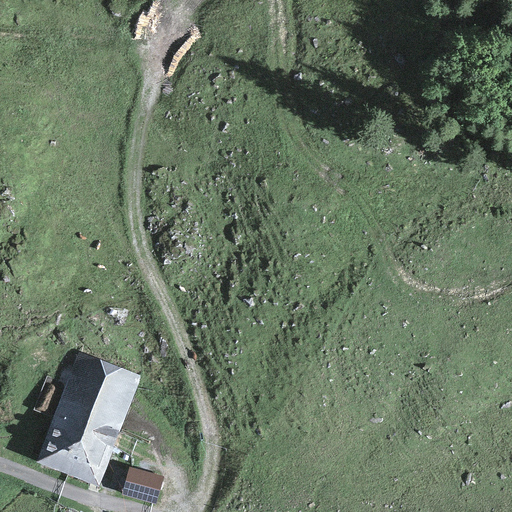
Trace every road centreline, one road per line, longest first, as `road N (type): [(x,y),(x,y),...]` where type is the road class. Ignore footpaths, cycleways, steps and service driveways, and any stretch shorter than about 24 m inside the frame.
road 1 (track): [(192,0),(175,19),(134,172),(142,251),(210,429),(211,468),(190,511)]
road 2 (track): [(511,285),(455,298),(417,292),(403,281),(359,207),(291,130),(273,0)]
